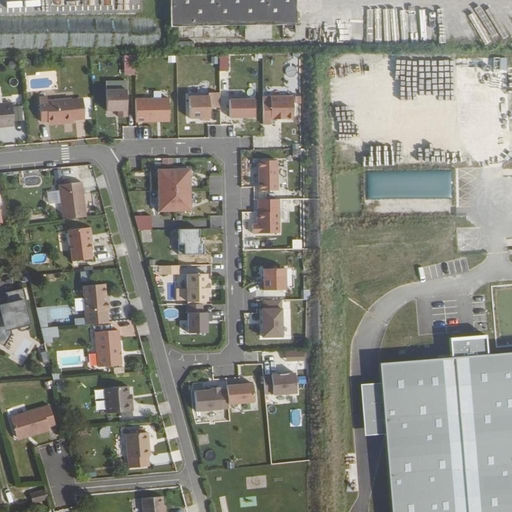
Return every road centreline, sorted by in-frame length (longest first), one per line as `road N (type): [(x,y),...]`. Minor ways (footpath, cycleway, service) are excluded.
road 1 (residential): [(163,366),(228,359),(234,346),(230,157),(218,143),(132,143),(103,153)]
road 2 (residential): [(163,366),(103,153)]
road 3 (residential): [(193,478),(63,490),(56,457)]
